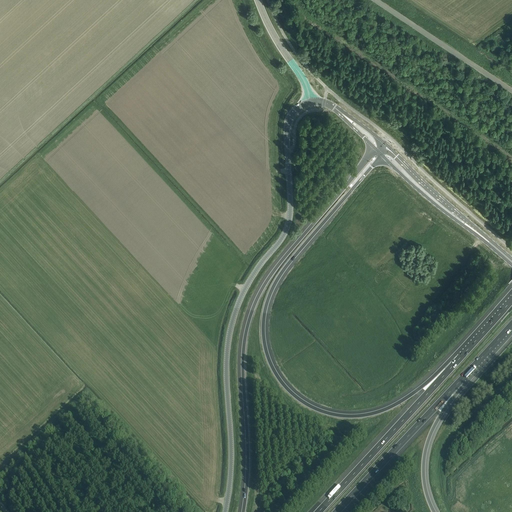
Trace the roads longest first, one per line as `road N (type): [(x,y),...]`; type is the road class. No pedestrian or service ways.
road 1 (motorway): [(460,356),(407,398),(353,415),(317,410),(274,373),(263,341),(270,292),(381,155)]
road 2 (unclassified): [(224,511),(229,330),(247,282),(285,231),(287,121),(310,102)]
road 3 (motorway): [(375,149),(269,274),(246,324),(243,511)]
road 4 (motorway): [(460,356),(317,511)]
road 5 (motorway): [(336,511),(460,379)]
road 6 (unclassified): [(511,90),(375,0)]
road 7 (motorway): [(433,511),(423,455),(460,379)]
road 8 (secondary): [(474,230),(386,144)]
road 9 (secondary): [(381,155),(474,230)]
